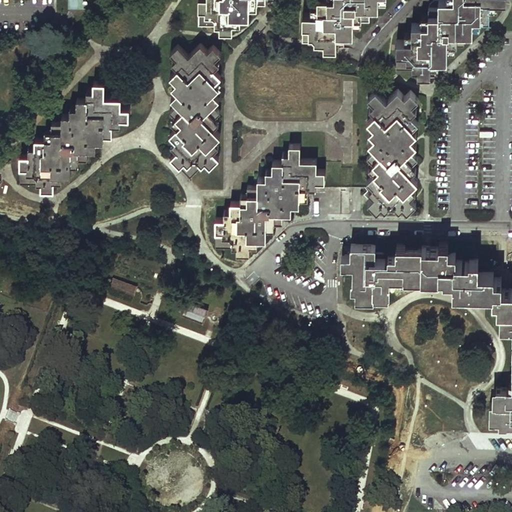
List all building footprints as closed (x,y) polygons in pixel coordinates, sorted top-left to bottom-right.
[(219,23),(219,28),(232,29),(232,21),(240,21),(240,14),(249,15),(249,4),(257,5),(256,0),(198,0),(197,22),(219,23)] [(325,40),(325,46),(337,46),(337,39),(344,39),(344,31),(353,32),(354,21),(361,21),(361,13),(371,13),(372,5),(378,5),(378,0),(317,0),(317,4),(310,4),(310,11),(303,12),(303,40),(325,40)] [(439,0),(439,8),(429,8),(429,15),(423,15),(423,24),(413,24),(413,32),(406,32),(406,40),(397,40),(396,67),(418,67),(418,73),(429,73),(429,66),(437,66),(437,59),(446,59),(446,50),(454,50),(454,43),(464,43),(464,33),(472,33),(472,25),(480,25),(480,18),(489,18),(489,9),(497,9),(497,2),(504,2),(504,0),(439,0)] [(171,154),(190,174),(205,160),(209,165),(219,155),(213,149),(218,144),(214,139),(220,133),(213,126),(218,121),(215,116),(220,110),(213,102),(219,96),(214,90),(219,85),(215,80),(220,74),(214,67),(219,62),(215,56),(221,51),(213,43),(208,48),(201,41),(189,53),(178,43),(170,50),(176,57),(172,61),(177,67),(171,73),(176,80),(172,84),(177,90),(171,95),(176,101),(170,107),(177,114),(171,120),(176,126),(170,133),(175,139),(171,143),(176,149),(171,154)] [(27,153),(20,153),(20,181),(36,181),(41,181),(40,188),(53,188),(53,179),(62,180),(62,173),(70,173),(70,164),(79,164),(79,157),(88,157),(88,147),(95,147),(95,138),(103,139),(103,132),(113,132),(113,122),(120,122),(120,116),(130,116),(130,104),(120,104),(120,94),(104,94),(104,80),(93,79),(93,88),(87,88),(87,96),(76,95),(76,105),(70,105),(70,113),(61,113),(61,121),(51,121),(51,129),(44,129),(44,137),(35,137),(34,146),(27,146),(27,153)] [(386,98),(376,88),(368,96),(374,103),(369,107),(374,113),(367,120),(373,126),(369,131),(374,136),(368,142),(374,148),(367,155),(373,161),(368,166),(374,172),(367,178),(373,185),(368,190),(373,195),(368,200),(377,209),(381,205),(385,208),(390,204),(394,204),(399,209),(403,206),(407,209),(415,201),(411,196),(415,190),(411,185),(417,179),(411,172),(416,167),(412,162),(418,156),(411,148),(416,143),(411,136),(416,131),(412,126),(418,120),(412,114),(417,109),(412,103),(418,97),(411,89),(405,94),(398,88),(386,98)] [(241,200),(231,199),(231,208),(224,208),(224,216),(216,216),(215,244),(236,244),(237,251),(249,251),(250,243),(258,242),(258,236),(266,236),(266,226),(274,226),(274,219),(283,219),(283,209),(291,209),(291,201),(299,201),(299,195),(308,195),(308,185),(316,185),(316,178),(325,178),(325,167),(316,167),(316,158),(300,157),(301,143),(289,143),(289,151),(283,151),(282,158),(273,159),(272,167),(266,167),(266,175),(258,175),(257,183),(248,183),(248,192),(241,192),(241,200)] [(501,286),(501,276),(493,276),(493,270),(477,270),(477,256),(469,256),(469,259),(455,259),(455,249),(447,249),(447,241),(438,241),(438,245),(421,244),(421,246),(421,273),(443,273),(442,276),(452,276),(452,289),(492,290),(492,286),(501,286)] [(421,275),(421,273),(421,246),(408,246),(408,243),(395,243),(395,251),(387,251),(387,256),(375,256),(375,243),(350,243),(349,253),(341,253),(341,264),(352,264),(352,278),(351,278),(351,288),(355,288),(355,297),(373,297),(373,291),(389,291),(389,275),(421,275)] [(133,293),(137,286),(112,277),(109,285),(133,293)] [(511,286),(501,286),(492,286),(492,290),(492,298),(497,298),(496,308),(499,308),(499,323),(511,324),(511,334),(511,333),(511,286)] [(203,322),(208,308),(187,299),(186,301),(185,300),(183,299),(181,298),(178,299),(175,302),(174,305),(175,308),(176,310),(179,312),(182,311),(181,314),(203,322)] [(511,355),(511,356),(511,387),(495,386),(495,402),(489,402),(488,420),(498,420),(498,425),(507,425),(507,423),(511,423),(511,355)]
